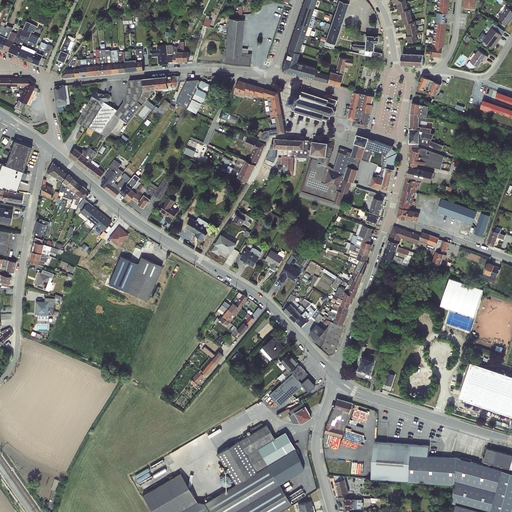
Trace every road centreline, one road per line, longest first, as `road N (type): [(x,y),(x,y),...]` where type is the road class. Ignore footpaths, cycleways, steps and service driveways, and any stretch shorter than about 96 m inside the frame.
road 1 (secondary): [(332,375),(259,294),(106,201),(50,148)]
road 2 (residential): [(50,148),(19,283),(17,349),(0,380)]
road 3 (residential): [(41,78),(274,72)]
road 4 (secondary): [(511,439),(435,419),(338,379)]
road 5 (residential): [(388,219),(332,375)]
road 6 (unclassified): [(338,379),(316,439),(330,511)]
road 7 (residential): [(388,219),(511,259)]
